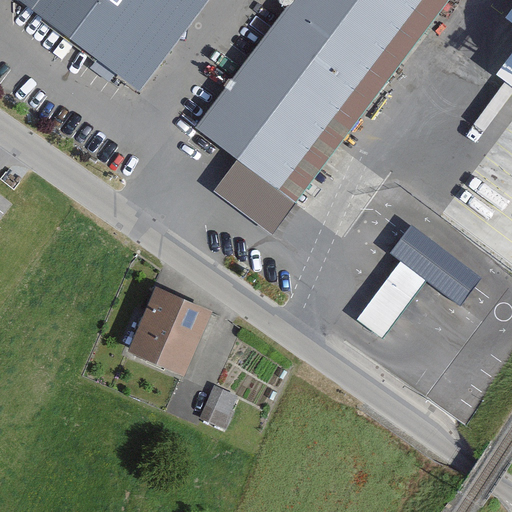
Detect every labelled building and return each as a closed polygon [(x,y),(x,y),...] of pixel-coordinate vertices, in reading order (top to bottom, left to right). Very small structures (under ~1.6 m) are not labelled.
[(12,0),(139,96),(211,0),(12,0)] [(296,0),(198,132),(278,189),(422,0),(296,0)] [(359,323),(383,340),(428,278),(405,261),(359,323)] [(210,312),(157,290),(129,358),(181,380),(210,312)] [(202,421),(223,430),(237,397),(216,389),(202,421)]
